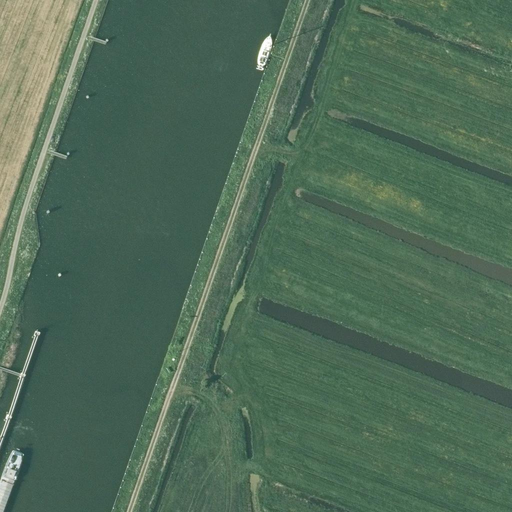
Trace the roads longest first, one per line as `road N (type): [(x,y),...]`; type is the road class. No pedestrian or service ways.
road 1 (track): [(129,511),(307,0)]
road 2 (unclassified): [(95,0),(25,202),(0,308)]
